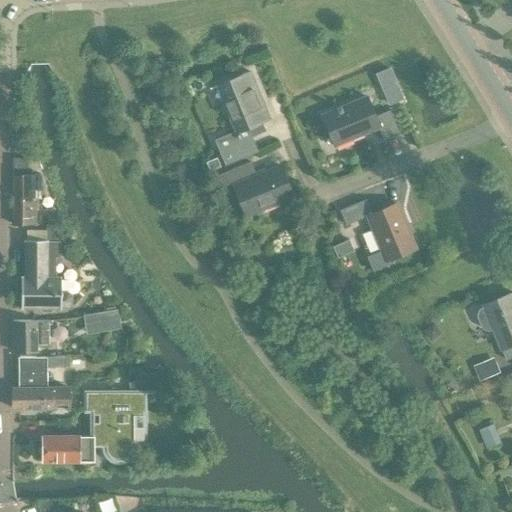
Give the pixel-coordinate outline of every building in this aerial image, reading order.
[(224,165),(258,152),(248,127),(269,118),(250,72),(216,85),(235,131),(214,139),(224,165)] [(365,96),(321,114),(335,146),(378,128),(383,140),(399,133),(389,110),(374,116),(365,96)] [(38,210),(38,191),(38,188),(40,188),(40,174),(27,174),(27,158),(12,159),(13,224),(37,224),(57,224),(51,210),(38,210)] [(292,197),(279,165),(256,175),(250,162),(217,175),(225,193),(234,189),(245,216),(292,197)] [(414,247),(396,203),(372,214),(366,199),(339,210),(345,225),(367,216),(381,250),(366,256),(372,271),(388,265),(386,259),(414,247)] [(349,239),(332,247),(337,258),(354,250),(349,239)] [(24,276),(21,276),(21,309),(38,309),(42,312),(50,312),(54,309),(61,309),(61,308),(68,308),(72,304),(72,296),(68,292),(61,291),(61,277),(56,277),(56,257),(59,257),(59,241),(24,241),(24,276)] [(511,293),(484,305),(485,307),(481,309),(480,313),(480,317),(483,325),(486,328),(490,330),(494,329),(502,350),(507,360),(511,358),(511,293)] [(68,318),(68,319),(70,328),(118,320),(116,309),(68,318)] [(48,320),(13,321),(12,321),(12,352),(37,352),(36,346),(49,346),(48,320)] [(55,355),(77,354),(77,346),(71,346),(71,342),(55,343),(55,355)] [(12,409),(18,409),(68,408),(68,387),(47,387),(46,367),(68,367),(68,356),(19,357),(20,387),(12,387),(12,409)] [(42,435),(42,463),(79,462),(79,461),(92,461),(92,446),(104,446),(105,452),(109,457),(115,460),(121,460),(126,456),(130,451),(130,445),(132,445),(132,443),(130,443),(130,427),(131,427),(131,426),(130,426),(130,410),(143,410),(143,392),(152,392),(152,391),(84,392),(84,393),(84,410),(100,410),(100,426),(91,426),(91,436),(78,436),(78,434),(42,435)]
